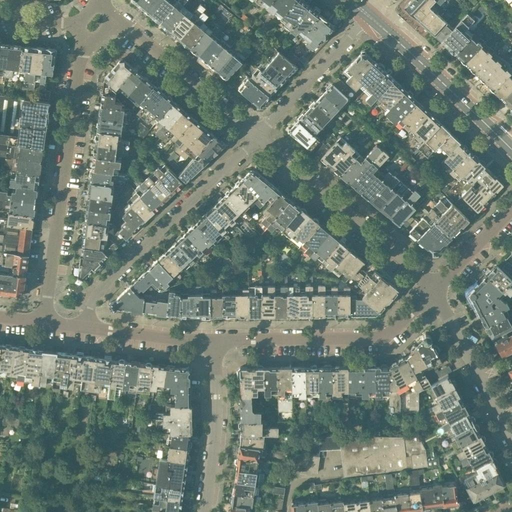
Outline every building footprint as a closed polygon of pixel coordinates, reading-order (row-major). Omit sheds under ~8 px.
[(151,15),(162,0),(146,0),(141,7),(151,15)] [(162,0),(151,15),(160,23),(178,2),(177,1),(175,0),(162,0)] [(178,2),(160,23),(170,31),(185,13),(188,10),(183,5),(187,0),(178,0),(177,1),(178,2)] [(273,0),(270,4),(271,4),(267,8),(274,14),(274,13),(281,19),(296,0),(273,0)] [(290,29),(291,29),(309,6),(309,5),(303,0),(296,0),(281,19),(286,23),(284,26),(289,30),(290,29)] [(435,35),(447,22),(431,7),(434,4),(432,2),(434,0),(410,0),(404,7),(415,17),(435,35)] [(185,13),(170,31),(180,39),(204,11),(206,8),(201,3),(190,16),(185,13)] [(315,7),(313,9),(309,6),(291,29),(296,34),(297,33),(302,37),(320,14),(321,12),(321,10),(316,7),(315,7)] [(220,11),(228,18),(231,14),(225,8),(223,7),(220,11)] [(204,11),(180,39),(190,48),(205,30),(205,29),(208,26),(203,22),(208,16),(204,11)] [(452,55),(454,52),(455,53),(473,34),(471,32),(467,36),(463,32),(474,20),(467,13),(455,26),(441,41),(449,48),(447,50),(452,55)] [(316,47),(323,40),(326,40),(328,37),(328,34),(333,29),(333,25),(327,21),(328,20),(320,14),(302,37),(309,42),(306,46),(312,51),(315,47),(316,47)] [(506,30),(511,35),(511,33),(511,23),(509,20),(503,25),(507,29),(506,30)] [(435,35),(441,41),(455,26),(453,24),(451,26),(447,22),(435,35)] [(205,30),(190,48),(199,56),(221,30),(216,26),(213,30),(208,26),(205,29),(205,30)] [(226,34),(221,30),(199,56),(208,63),(226,42),(222,39),(226,34)] [(465,63),(484,43),(489,38),(487,36),(484,38),(485,39),(484,41),(480,37),(480,38),(474,33),(473,34),(455,53),(461,59),(465,63)] [(226,42),(208,63),(218,71),(239,45),(235,41),(231,46),(226,42)] [(0,74),(6,75),(7,67),(10,45),(0,43),(0,74)] [(489,47),(484,43),(465,63),(470,68),(474,72),(494,52),(498,47),(496,45),(494,47),(495,48),(493,50),(490,46),(489,47)] [(19,72),(20,69),(23,46),(10,45),(7,67),(6,75),(13,76),(19,76),(19,72)] [(218,71),(226,78),(250,54),(239,45),(218,71)] [(34,47),(23,46),(20,69),(19,72),(26,73),(25,80),(24,79),(23,88),(29,89),(31,70),(34,47)] [(41,77),(45,48),(34,47),(31,70),(29,89),(34,90),(36,80),(41,81),(41,77)] [(298,69),(296,68),(297,67),(295,65),(286,57),(274,47),(270,52),(272,54),(268,59),(288,76),(292,72),(293,74),(298,69)] [(56,49),(45,48),(41,77),(41,81),(40,90),(39,97),(49,99),(50,91),(46,90),(47,82),(45,81),(46,77),(53,78),(53,73),(56,49)] [(286,57),(295,65),(299,59),(290,51),(286,57)] [(366,53),(366,52),(361,52),(361,54),(348,68),(344,73),(349,77),(346,80),(351,85),(358,78),(374,60),(366,53)] [(499,56),(494,52),(474,72),(480,77),(480,78),(484,81),(504,61),(508,56),(506,55),(504,57),(503,59),(499,56)] [(117,89),(120,85),(134,68),(124,59),(120,60),(115,65),(105,78),(111,83),(117,89)] [(260,70),(262,71),(278,86),(280,85),(281,86),(286,82),(284,80),(288,76),(268,59),(264,64),(261,62),(257,67),(260,70)] [(378,63),(374,60),(358,78),(351,85),(356,90),(359,87),(364,91),(384,70),(384,69),(384,66),(381,63),(378,63)] [(508,66),(504,61),(484,81),(490,87),(493,90),(494,90),(511,71),(511,67),(509,65),(508,66)] [(144,76),(134,68),(120,85),(130,93),(144,76)] [(387,69),(386,71),(384,69),(384,70),(364,91),(369,96),(366,99),(371,104),(374,101),(394,79),(395,79),(391,76),(392,76),(390,75),(392,73),(392,71),(390,69),(387,69)] [(248,77),(269,96),(278,86),(262,71),(260,70),(255,75),(253,73),(249,78),(248,77)] [(500,96),(502,99),(511,88),(511,71),(494,90),(494,91),(494,93),(497,97),(500,96)] [(140,102),(141,101),(155,85),(144,76),(130,93),(140,102)] [(262,104),(269,96),(248,77),(244,82),(246,83),(240,90),(257,104),(257,108),(262,107),(262,104)] [(324,93),(341,109),(350,100),(341,92),(347,85),(338,77),(332,84),(324,93)] [(111,83),(105,78),(103,93),(116,95),(116,91),(109,85),(111,83)] [(401,85),(394,79),(374,101),(379,106),(380,106),(385,110),(388,106),(389,108),(390,108),(406,90),(404,89),(405,88),(401,85)] [(155,85),(141,101),(145,104),(137,114),(142,118),(150,109),(164,93),(161,90),(162,89),(159,86),(158,88),(155,85)] [(511,88),(502,99),(505,101),(505,104),(508,108),(511,107),(511,108),(511,107),(511,88)] [(400,117),(401,119),(418,101),(411,95),(413,94),(409,90),(408,92),(406,90),(390,108),(389,108),(385,112),(396,122),(400,117)] [(116,95),(103,93),(101,106),(122,108),(122,102),(121,102),(115,101),(116,95)] [(167,96),(164,93),(150,109),(142,118),(149,124),(157,114),(160,118),(161,118),(174,102),(171,99),(173,97),(169,94),(167,96)] [(333,118),(341,109),(324,93),(315,102),(333,118)] [(0,94),(0,141),(43,147),(49,101),(0,94)] [(401,119),(398,122),(403,127),(408,132),(411,128),(413,129),(413,130),(429,112),(418,101),(401,119)] [(184,110),(174,102),(161,118),(160,118),(159,119),(164,123),(156,133),(161,138),(169,128),(184,110)] [(333,118),(315,102),(307,110),(325,127),(333,118)] [(122,108),(101,106),(99,118),(123,121),(125,109),(122,108)] [(179,136),(194,118),(184,110),(169,128),(161,138),(166,142),(174,132),(179,136)] [(325,127),(307,110),(298,120),(316,136),(325,127)] [(431,114),(429,112),(413,130),(413,129),(409,133),(414,138),(415,138),(420,142),(423,139),(425,140),(441,123),(435,117),(437,115),(433,112),(431,114)] [(123,121),(99,118),(98,130),(119,133),(121,134),(123,121)] [(204,127),(194,118),(179,136),(183,140),(175,150),(181,154),(189,145),(204,127)] [(316,136),(298,120),(291,128),(288,128),(288,132),(291,132),(308,147),(317,137),(316,136)] [(141,122),(138,126),(140,136),(143,138),(151,128),(147,125),(146,126),(141,122)] [(451,132),(441,123),(425,140),(418,148),(427,157),(431,153),(439,145),(451,132)] [(204,127),(189,145),(181,154),(186,159),(191,152),(196,156),(199,153),(214,135),(204,127)] [(119,133),(98,130),(96,143),(117,146),(129,147),(130,140),(118,139),(119,133)] [(452,133),(451,132),(439,145),(449,154),(460,142),(451,133),(452,133)] [(221,141),(214,135),(199,153),(207,160),(209,158),(211,159),(215,155),(214,154),(221,147),(224,147),(224,141),(221,141)] [(331,166),(350,145),(340,136),(337,139),(329,148),(321,157),(331,166)] [(43,147),(0,141),(0,154),(6,156),(19,157),(41,160),(43,147)] [(441,163),(450,171),(470,151),(469,151),(460,142),(449,154),(441,163)] [(117,146),(96,143),(94,156),(115,159),(116,153),(128,154),(129,147),(117,146)] [(315,152),(321,157),(329,148),(328,148),(325,145),(324,143),(315,152)] [(376,144),(364,158),(360,154),(341,174),(351,183),(370,162),(382,149),(376,144)] [(341,174),(360,154),(350,145),(331,166),(341,174)] [(388,153),(391,150),(385,145),(382,149),(370,162),(351,183),(362,192),(380,172),(376,168),(389,154),(388,153)] [(479,160),(470,151),(450,171),(450,172),(459,180),(461,179),(479,160)] [(207,160),(199,153),(196,156),(179,174),(185,181),(188,181),(196,173),(194,172),(207,160)] [(408,159),(412,163),(416,160),(411,155),(408,159)] [(115,159),(94,156),(93,169),(114,171),(115,165),(121,165),(121,160),(115,159)] [(166,161),(171,165),(175,160),(170,156),(166,161)] [(19,157),(17,171),(40,174),(41,160),(19,157)] [(475,182),(476,181),(488,168),(485,166),(485,163),(482,160),(480,160),(479,160),(461,179),(459,180),(463,185),(463,186),(466,189),(462,192),(463,193),(472,185),(475,182)] [(155,173),(174,192),(177,189),(179,189),(184,186),(183,184),(184,183),(165,164),(160,169),(159,167),(156,170),(153,167),(151,169),(155,173)] [(488,168),(476,181),(480,184),(479,186),(490,197),(503,183),(506,180),(499,174),(497,177),(488,168)] [(91,177),(91,181),(113,184),(114,179),(115,179),(116,172),(114,172),(114,171),(93,169),(90,170),(90,175),(91,177)] [(250,170),(243,177),(264,200),(270,195),(274,199),(280,191),(256,170),(250,170)] [(362,192),(371,200),(390,179),(397,172),(395,171),(392,174),(389,170),(384,176),(380,172),(362,192)] [(38,188),(40,174),(17,171),(16,178),(11,177),(10,184),(14,184),(15,185),(38,188)] [(390,179),(371,200),(381,208),(404,183),(396,176),(399,174),(397,172),(390,179)] [(432,172),(428,176),(434,181),(438,177),(432,172)] [(173,193),(174,192),(155,173),(151,178),(149,176),(146,179),(143,176),(142,178),(146,183),(164,202),(168,198),(169,199),(175,194),(173,193)] [(264,200),(243,177),(233,187),(248,203),(253,199),(260,206),(265,202),(264,200)] [(135,190),(137,192),(155,210),(155,211),(157,211),(161,207),(161,205),(164,202),(146,183),(142,178),(140,179),(143,183),(135,190)] [(426,178),(420,184),(419,185),(422,188),(425,186),(431,191),(435,186),(426,178)] [(115,184),(113,184),(91,181),(89,195),(113,198),(113,192),(119,193),(120,185),(115,184)] [(381,208),(391,216),(405,200),(410,195),(415,189),(419,185),(420,184),(419,182),(412,190),(408,187),(404,183),(381,208)] [(14,184),(12,194),(7,193),(8,190),(0,189),(0,196),(12,198),(36,201),(37,196),(39,194),(40,190),(38,188),(15,185),(14,184)] [(476,189),(472,185),(463,193),(462,195),(478,210),(478,209),(479,211),(485,205),(483,204),(490,197),(479,186),(476,189)] [(223,196),(242,216),(246,220),(251,215),(247,211),(252,206),(248,203),(233,187),(223,196)] [(415,189),(410,195),(405,200),(391,216),(400,224),(419,203),(414,199),(420,193),(415,189)] [(287,196),(280,191),(274,199),(268,205),(267,207),(271,210),(262,221),(267,226),(290,199),(287,196)] [(129,202),(145,220),(148,217),(150,217),(155,213),(155,211),(155,210),(137,192),(127,201),(129,202)] [(113,198),(89,195),(87,207),(108,210),(109,203),(112,204),(113,198)] [(11,203),(10,211),(34,215),(34,214),(36,213),(37,209),(35,208),(36,201),(12,198),(0,196),(0,204),(6,205),(6,203),(11,203)] [(223,196),(222,197),(221,196),(217,199),(219,200),(214,205),(234,226),(243,235),(245,234),(237,226),(236,227),(235,225),(238,222),(237,221),(242,216),(223,196)] [(432,201),(439,208),(460,228),(462,225),(465,225),(468,222),(468,219),(469,219),(446,197),(442,201),(440,199),(437,203),(434,199),(432,201)] [(282,229),(286,225),(300,207),(290,199),(267,226),(273,231),(277,225),(282,229)] [(124,226),(120,230),(126,238),(128,239),(135,232),(133,231),(139,226),(145,220),(129,202),(127,204),(130,207),(126,210),(124,208),(119,214),(122,217),(123,216),(127,220),(122,224),(124,226)] [(234,226),(214,205),(213,206),(212,205),(208,208),(209,210),(205,214),(224,234),(228,238),(230,237),(228,235),(227,235),(226,234),(229,231),(234,226)] [(111,211),(108,210),(87,207),(86,221),(107,223),(108,216),(110,217),(111,211)] [(301,208),(300,207),(286,225),(282,229),(281,231),(291,239),(293,236),(310,215),(306,212),(307,211),(303,207),(301,208)] [(423,210),(431,217),(452,236),(454,234),(455,235),(461,229),(460,228),(439,208),(435,212),(431,208),(428,212),(424,208),(423,210)] [(0,222),(33,227),(34,215),(10,211),(9,219),(0,217),(0,222)] [(219,239),(224,234),(205,214),(195,223),(215,244),(220,240),(219,239)] [(315,217),(313,218),(310,215),(293,236),(302,244),(305,241),(319,224),(318,223),(319,220),(315,217)] [(452,236),(431,217),(427,221),(423,217),(420,221),(416,217),(414,219),(418,223),(444,245),(446,242),(449,242),(452,239),(452,236)] [(106,230),(107,223),(86,221),(84,233),(105,236),(108,237),(108,231),(106,230)] [(29,255),(33,227),(0,222),(0,250),(2,251),(29,255)] [(211,248),(215,244),(195,223),(186,232),(205,252),(210,247),(211,248)] [(424,246),(426,245),(433,251),(433,253),(438,253),(438,250),(444,245),(418,223),(410,231),(419,239),(418,240),(424,246)] [(323,224),(320,224),(319,224),(305,241),(302,244),(302,245),(306,249),(305,251),(308,254),(304,259),(306,260),(329,232),(326,229),(326,226),(323,224)] [(122,242),(126,238),(120,230),(115,234),(122,242)] [(206,253),(205,252),(186,232),(182,235),(180,235),(177,238),(177,240),(177,241),(196,261),(201,256),(201,257),(206,253)] [(336,234),(332,235),(329,232),(306,260),(307,261),(311,256),(315,259),(317,257),(322,261),(339,240),(338,240),(338,236),(336,234)] [(108,255),(117,246),(113,242),(110,239),(108,237),(105,236),(84,233),(82,246),(102,248),(108,255)] [(110,239),(113,242),(117,246),(122,242),(115,234),(110,239)] [(332,269),(349,249),(345,245),(345,242),(342,240),(339,240),(322,261),(326,265),(326,266),(331,270),(332,269)] [(191,265),(196,261),(177,241),(167,250),(186,270),(191,265)] [(269,244),(266,249),(275,257),(279,252),(269,244)] [(102,263),(100,262),(108,255),(102,248),(82,246),(78,276),(84,278),(95,267),(96,269),(102,263)] [(352,249),(350,249),(349,249),(332,269),(340,275),(343,271),(347,275),(346,277),(344,276),(341,279),(345,283),(355,271),(364,261),(356,254),(356,251),(352,249)] [(0,262),(27,266),(29,255),(2,251),(0,250),(0,262)] [(167,250),(158,259),(173,275),(175,277),(176,279),(182,274),(186,270),(167,250)] [(275,257),(280,260),(283,256),(279,252),(275,257)] [(158,259),(148,268),(166,286),(170,282),(175,277),(173,275),(158,259)] [(502,267),(511,276),(511,275),(511,265),(508,261),(502,267)] [(27,266),(0,262),(0,294),(23,297),(27,268),(27,266)] [(511,279),(496,264),(487,274),(505,292),(508,294),(510,292),(511,290),(511,285),(511,286),(511,285),(511,279)] [(168,288),(166,286),(148,268),(137,279),(135,278),(131,282),(132,284),(131,285),(138,292),(138,291),(141,294),(146,290),(145,289),(150,283),(152,285),(153,283),(160,290),(168,288)] [(249,315),(251,317),(256,317),(257,315),(262,315),(262,285),(261,270),(258,270),(258,276),(260,276),(260,286),(249,286),(248,286),(248,288),(249,315)] [(358,274),(389,300),(392,296),(395,296),(398,292),(398,290),(398,289),(388,281),(388,278),(385,275),(382,275),(376,270),(371,275),(368,273),(364,276),(359,272),(358,274)] [(295,315),(300,315),(300,288),(299,273),(294,273),(294,288),(287,288),(287,315),(289,317),(293,317),(295,315)] [(313,288),(312,274),(311,274),(310,274),(310,285),(305,285),(305,288),(300,288),(300,315),(302,317),(306,317),(307,315),(312,315),(312,288),(313,288)] [(385,304),(389,300),(358,274),(356,275),(361,279),(358,283),(362,286),(357,292),(364,298),(379,310),(380,310),(383,310),(385,306),(385,304)] [(487,274),(478,283),(494,299),(497,302),(495,302),(496,305),(507,300),(506,299),(505,300),(501,296),(505,292),(487,274)] [(280,288),(275,288),(275,315),(276,317),(281,317),(283,315),(287,315),(287,288),(287,275),(285,275),(285,285),(280,285),(280,288)] [(275,315),(275,288),(274,276),(272,276),(272,285),(262,285),(262,315),(264,317),(269,317),(270,315),(275,315)] [(480,314),(493,307),(491,302),(494,299),(478,283),(475,286),(474,285),(468,291),(467,294),(471,301),(473,300),(480,314)] [(112,309),(117,307),(132,309),(143,311),(143,310),(145,295),(140,295),(138,292),(131,285),(120,295),(115,301),(110,302),(112,309)] [(312,288),(312,315),(313,315),(314,317),(318,317),(320,315),(325,315),(325,289),(325,285),(318,285),(318,288),(313,288),(312,288)] [(181,315),(182,315),(183,317),(188,317),(189,315),(196,315),(195,286),(188,286),(188,292),(180,293),(181,315)] [(207,317),(209,316),(211,316),(210,292),(203,292),(203,286),(195,286),(196,315),(202,316),(203,317),(207,317)] [(325,315),(327,316),(331,316),(333,315),(338,314),(337,289),(337,286),(331,286),(331,289),(325,289),(325,315)] [(337,289),(338,314),(340,316),(343,316),(345,314),(350,314),(350,287),(344,287),(344,289),(337,289)] [(211,316),(223,316),(223,291),(217,291),(216,288),(210,288),(210,292),(211,316)] [(231,315),(236,315),(236,293),(236,288),(223,288),(223,291),(223,316),(224,316),(226,317),(229,317),(231,315)] [(236,293),(236,315),(237,315),(238,317),(242,317),(244,315),(249,315),(248,288),(242,288),(236,288),(236,293)] [(171,314),(181,315),(180,293),(176,292),(176,290),(170,289),(169,297),(167,313),(167,314),(171,314)] [(145,293),(145,295),(143,310),(157,312),(159,314),(163,315),(165,313),(166,313),(166,314),(167,314),(167,313),(169,297),(166,297),(166,299),(158,298),(158,300),(152,299),(153,294),(145,293)] [(357,314),(364,314),(376,314),(376,315),(378,315),(380,313),(380,311),(379,310),(364,298),(357,298),(357,295),(352,295),(352,314),(356,314),(357,314)] [(510,305),(507,300),(496,305),(493,307),(480,314),(486,326),(510,313),(509,313),(506,307),(510,305)] [(496,344),(509,337),(507,333),(511,330),(511,323),(511,322),(511,313),(511,312),(509,313),(510,313),(486,326),(487,326),(486,328),(488,332),(490,333),(496,344)] [(422,340),(417,345),(427,364),(429,367),(434,365),(435,367),(443,363),(437,352),(438,352),(439,348),(437,344),(434,344),(433,344),(431,341),(431,338),(429,335),(426,334),(423,337),(422,340)] [(503,356),(511,351),(511,335),(509,337),(496,344),(495,346),(497,350),(500,351),(503,356)] [(12,373),(16,346),(1,345),(0,355),(0,374),(6,375),(6,373),(12,373)] [(424,389),(428,387),(431,384),(427,377),(427,378),(425,374),(423,375),(421,372),(423,371),(422,367),(427,364),(417,345),(417,346),(414,346),(411,349),(411,351),(406,356),(424,389)] [(26,377),(30,348),(25,348),(25,347),(20,347),(16,346),(12,373),(17,374),(16,380),(25,381),(26,377)] [(40,379),(44,350),(30,348),(26,377),(32,378),(32,382),(37,383),(37,388),(38,388),(40,379)] [(46,384),(46,382),(53,383),(54,379),(54,374),(57,352),(44,350),(40,379),(38,388),(40,388),(41,383),(46,384)] [(71,354),(57,352),(54,374),(54,379),(61,380),(60,385),(67,386),(71,354)] [(82,382),(82,378),(85,355),(84,355),(84,353),(77,352),(77,354),(71,354),(67,386),(73,387),(74,381),(82,382)] [(99,357),(85,355),(82,378),(89,379),(88,389),(95,389),(99,357)] [(105,355),(104,358),(99,357),(95,389),(101,390),(102,385),(109,386),(110,382),(113,359),(111,359),(112,356),(105,355)] [(424,389),(406,356),(389,366),(389,395),(389,412),(401,412),(401,396),(397,388),(404,385),(405,387),(408,387),(414,385),(413,386),(415,391),(410,394),(410,408),(411,408),(411,413),(419,413),(419,391),(423,389),(424,389)] [(119,360),(113,359),(110,382),(109,386),(108,398),(114,399),(116,386),(123,387),(126,361),(125,361),(125,360),(124,359),(123,359),(122,359),(121,359),(120,359),(119,359),(119,360)] [(136,387),(140,362),(131,361),(131,362),(126,361),(123,387),(129,387),(128,392),(136,393),(136,392),(136,387)] [(147,362),(146,363),(140,362),(136,387),(136,392),(149,393),(150,388),(153,364),(152,364),(152,363),(151,363),(150,362),(149,362),(148,362),(147,362)] [(167,365),(153,364),(150,388),(163,390),(167,365)] [(362,395),(376,395),(376,366),(375,366),(375,364),(367,364),(367,366),(362,366),(362,395)] [(376,366),(376,395),(389,395),(389,366),(388,366),(388,365),(387,365),(386,364),(385,364),(384,364),(383,364),(382,365),(381,366),(380,366),(376,366)] [(167,365),(163,390),(177,392),(180,367),(167,365)] [(305,396),(319,396),(319,367),(317,365),(312,365),(310,367),(305,367),(305,396)] [(324,367),(319,367),(319,396),(332,396),(332,367),(331,367),(331,365),(324,365),(324,367)] [(441,376),(452,371),(449,365),(438,370),(441,376)] [(177,392),(176,396),(176,400),(175,405),(191,405),(190,370),(191,369),(188,366),(187,367),(180,367),(177,392)] [(251,367),(251,394),(264,394),(264,367),(263,367),(262,366),(258,366),(257,367),(256,367),(251,367)] [(335,395),(349,395),(349,367),(348,367),(348,366),(335,366),(335,395)] [(362,367),(349,367),(349,395),(362,395),(362,366),(362,367)] [(251,395),(251,394),(251,367),(248,367),(240,367),(237,370),(237,378),(240,378),(240,396),(251,395)] [(278,367),(264,367),(264,394),(278,394),(278,367)] [(291,396),(292,396),(292,367),(278,367),(278,394),(278,412),(291,412),(291,396)] [(292,396),(305,396),(305,367),(292,367),(292,396)] [(437,369),(433,371),(437,379),(441,376),(438,370),(437,369)] [(455,387),(455,386),(456,386),(456,384),(458,384),(455,379),(454,380),(453,379),(452,380),(449,375),(441,379),(431,384),(428,387),(434,398),(437,397),(455,387)] [(456,388),(455,387),(437,397),(440,402),(432,406),(436,413),(462,400),(459,394),(461,392),(459,388),(456,388)] [(251,395),(240,396),(240,397),(238,399),(238,403),(241,405),(241,421),(260,421),(260,411),(254,411),(251,408),(251,395)] [(462,400),(436,413),(440,420),(447,416),(450,421),(468,412),(468,411),(470,409),(468,404),(465,405),(462,400)] [(156,419),(191,419),(191,413),(193,411),(193,407),(191,406),(191,405),(175,405),(165,405),(166,412),(156,413),(156,419)] [(451,436),(455,434),(474,424),(474,422),(474,421),(475,420),(475,418),(473,417),(472,416),(470,416),(468,412),(450,421),(442,425),(445,431),(448,430),(451,436)] [(19,426),(20,418),(0,415),(0,419),(3,420),(3,424),(19,426)] [(191,425),(191,419),(156,419),(156,425),(166,425),(166,433),(172,433),(191,433),(191,432),(193,430),(193,427),(191,425)] [(262,421),(260,421),(241,421),(241,426),(239,428),(239,430),(241,432),(241,434),(265,434),(277,434),(277,426),(269,426),(269,427),(267,427),(267,421),(262,421)] [(475,424),(474,424),(455,434),(458,439),(451,443),(454,449),(461,445),(480,435),(478,430),(478,429),(479,427),(479,426),(477,425),(476,424),(475,424)] [(189,448),(189,447),(192,446),(192,442),(190,440),(191,433),(172,433),(171,438),(168,438),(167,439),(166,443),(168,445),(169,445),(170,445),(189,448)] [(241,434),(239,445),(260,448),(263,448),(265,434),(241,434)] [(412,468),(427,466),(425,449),(419,437),(380,436),(376,436),(321,435),(319,450),(340,448),(344,477),(407,469),(406,456),(410,456),(412,468)] [(460,460),(466,456),(486,446),(483,441),(486,439),(484,435),(480,435),(461,445),(463,451),(457,454),(460,460)] [(190,456),(188,453),(189,448),(170,445),(169,445),(168,450),(163,450),(162,457),(187,461),(187,460),(190,459),(190,456)] [(258,460),(260,448),(239,445),(237,447),(237,451),(238,453),(238,457),(258,460)] [(472,468),(474,467),(492,457),(491,457),(494,454),(492,450),(488,450),(486,446),(466,456),(460,460),(462,465),(469,462),(472,468)] [(316,472),(319,456),(290,452),(288,464),(287,468),(316,472)] [(185,473),(187,461),(162,457),(160,457),(158,469),(185,473)] [(238,457),(235,459),(235,462),(236,465),(236,468),(257,471),(261,472),(263,460),(258,460),(238,457)] [(438,457),(434,460),(427,460),(428,466),(439,465),(438,457)] [(495,459),(493,458),(492,458),(492,457),(474,467),(477,472),(464,478),(469,486),(499,470),(496,464),(497,461),(495,459)] [(236,468),(235,473),(233,474),(232,478),(234,480),(234,481),(235,481),(255,484),(260,484),(262,485),(264,473),(261,472),(257,471),(236,468)] [(184,486),(185,473),(158,469),(156,482),(184,486)] [(505,483),(499,470),(469,486),(467,487),(474,500),(505,483)] [(417,511),(418,511),(423,510),(420,487),(419,474),(413,475),(410,475),(410,479),(409,479),(410,484),(411,484),(412,491),(395,493),(396,511),(408,511),(412,511),(417,511)] [(235,481),(234,485),(232,486),(231,490),(233,492),(232,492),(233,492),(258,496),(260,484),(255,484),(235,481)] [(182,499),(184,486),(156,482),(154,495),(182,499)] [(420,487),(423,510),(430,509),(430,506),(444,505),(444,500),(442,485),(441,483),(433,484),(433,486),(420,487)] [(455,483),(442,485),(444,500),(444,505),(450,504),(452,506),(455,505),(457,503),(458,503),(455,483)] [(284,494),(285,488),(275,486),(274,493),(284,494)] [(231,504),(251,507),(259,508),(261,496),(258,496),(233,492),(232,492),(233,493),(232,496),(232,497),(230,498),(229,502),(231,504)] [(371,511),(396,511),(395,493),(386,494),(386,497),(370,499),(371,511)] [(178,511),(179,511),(182,499),(154,495),(152,508),(178,511)] [(323,499),(317,500),(318,511),(344,511),(343,500),(323,502),(323,499)] [(371,511),(370,499),(352,501),(352,499),(343,500),(344,511),(371,511)] [(318,511),(317,500),(300,502),(300,500),(292,501),(293,511),(318,511)]
